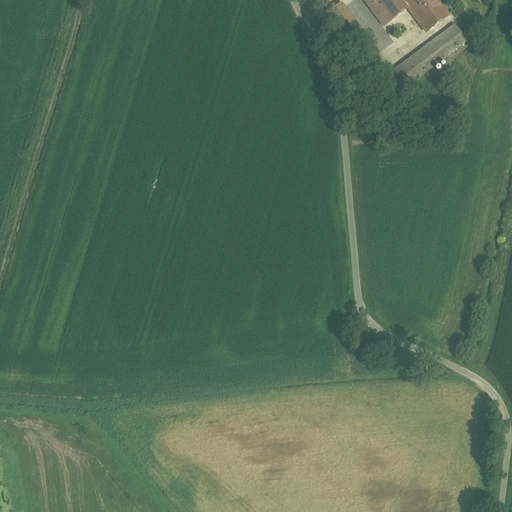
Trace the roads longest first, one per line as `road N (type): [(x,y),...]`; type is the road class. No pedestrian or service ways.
road 1 (residential): [(292,0),(338,101),(360,311),(383,339),(467,380),(500,406),(511,440)]
road 2 (track): [(0,252),(65,0)]
